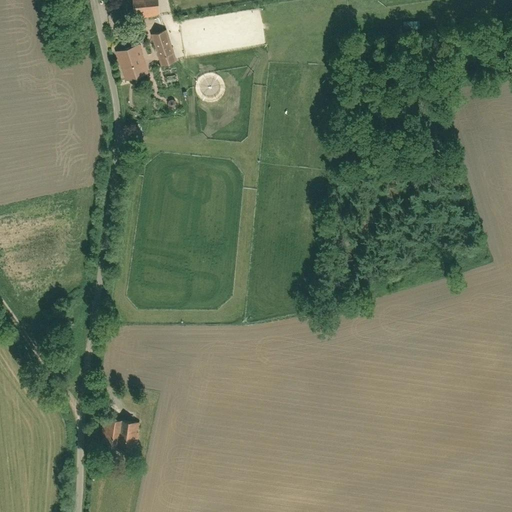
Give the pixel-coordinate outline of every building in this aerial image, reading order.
[(136,0),(139,18),(166,14),(164,0),(136,0)] [(154,34),(164,67),(183,61),(173,28),(154,34)] [(139,47),(117,53),(125,84),(148,78),(139,47)] [(164,75),(165,87),(181,85),(180,73),(164,75)] [(101,419),(99,445),(136,448),(138,422),(101,419)]
